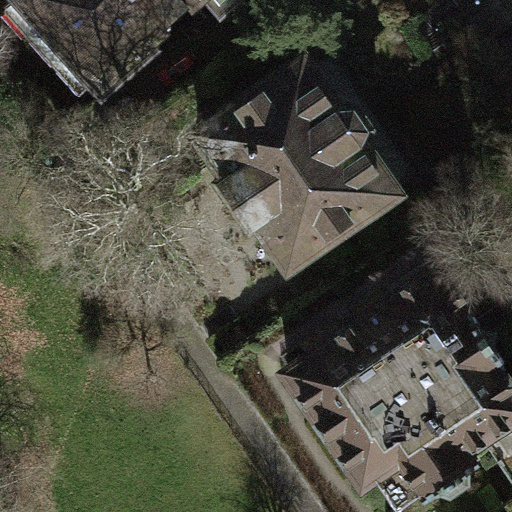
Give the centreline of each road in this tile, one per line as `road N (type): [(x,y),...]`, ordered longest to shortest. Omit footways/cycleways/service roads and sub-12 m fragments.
road 1 (residential): [(306,511),(62,149)]
road 2 (residential): [(276,0),(62,149)]
